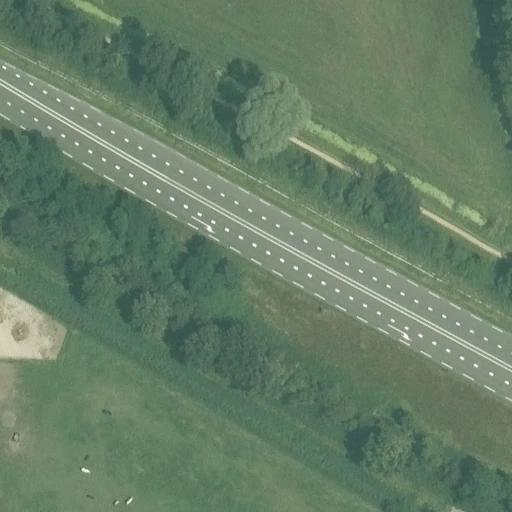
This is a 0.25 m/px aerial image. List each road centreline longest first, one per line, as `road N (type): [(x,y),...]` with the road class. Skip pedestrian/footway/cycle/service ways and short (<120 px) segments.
road 1 (primary): [(511,368),(0,80)]
road 2 (unknown): [(48,0),(332,148),(511,259)]
